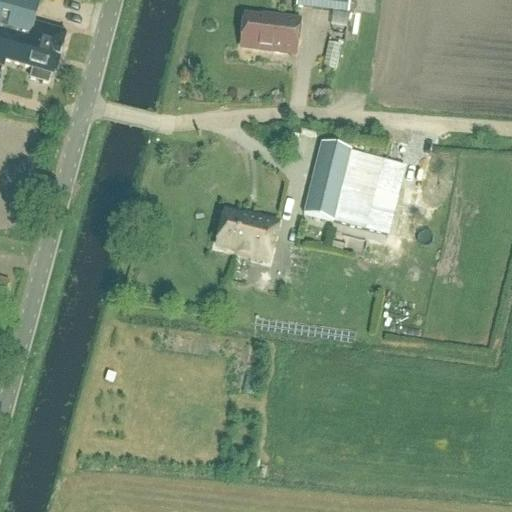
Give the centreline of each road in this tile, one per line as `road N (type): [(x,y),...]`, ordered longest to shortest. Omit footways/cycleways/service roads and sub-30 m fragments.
road 1 (tertiary): [(0,415),(110,0)]
road 2 (track): [(511,133),(302,115),(151,124)]
